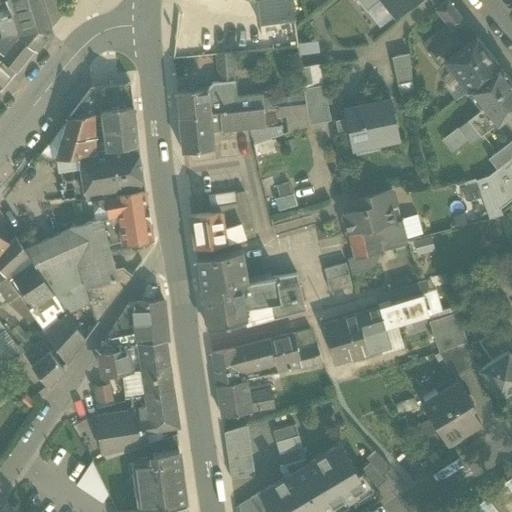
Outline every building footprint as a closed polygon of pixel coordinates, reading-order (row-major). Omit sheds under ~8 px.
[(40,0),(6,0),(9,9),(0,11),(0,23),(2,31),(0,33),(0,51),(1,52),(0,52),(0,58),(16,72),(49,31),(40,0)] [(290,0),(257,0),(260,15),(261,23),(294,19),(294,10),(290,0)] [(378,0),(355,0),(365,12),(379,1),(378,0)] [(378,0),(379,1),(395,21),(421,0),(378,0)] [(464,22),(447,1),(435,11),(452,31),(464,22)] [(260,15),(244,17),(248,43),(261,41),(261,23),(260,15)] [(448,34),(427,50),(440,65),(445,61),(445,60),(458,50),(455,47),(458,45),(448,34)] [(458,50),(445,60),(445,61),(469,90),(499,67),(475,37),(458,50)] [(296,42),(297,53),(316,50),(315,40),(296,42)] [(232,51),(215,52),(217,79),(234,78),(232,51)] [(408,54),(393,57),(398,84),(412,82),(408,54)] [(297,65),(300,84),(320,80),(317,62),(297,65)] [(469,90),(468,91),(482,109),(469,120),(481,135),(494,125),(495,126),(511,112),(511,82),(499,66),(499,67),(469,90)] [(209,87),(178,90),(180,116),(211,113),(237,110),(236,98),(234,80),(220,82),(221,97),(210,98),(209,87)] [(130,83),(91,88),(68,117),(93,115),(93,116),(102,115),(133,111),(130,83)] [(262,95),(236,98),(237,110),(263,108),(262,97),(262,95)] [(270,96),(262,97),(263,108),(271,107),(270,96)] [(391,99),(345,109),(353,148),(399,138),(391,99)] [(271,107),(263,108),(265,118),(289,115),(288,105),(271,107)] [(237,110),(211,113),(213,131),(265,125),(265,118),(263,108),(237,110)] [(133,111),(102,115),(105,143),(95,145),(95,151),(138,144),(133,111)] [(180,116),(183,150),(214,147),(213,131),(211,113),(180,116)] [(93,115),(68,117),(55,159),(78,155),(78,154),(95,151),(95,145),(93,116),(93,115)] [(511,140),(511,141),(488,159),(496,170),(511,158),(511,140)] [(95,151),(78,154),(78,155),(85,199),(91,198),(105,195),(145,188),(138,144),(95,151)] [(511,158),(496,170),(488,177),(475,181),(489,220),(502,215),(499,209),(511,199),(511,158)] [(145,188),(105,195),(107,207),(108,215),(117,214),(122,243),(152,238),(145,188)] [(390,190),(357,199),(356,201),(358,210),(344,214),(343,216),(348,235),(398,221),(394,206),(395,203),(392,192),(390,190)] [(235,192),(208,196),(210,207),(237,203),(235,192)] [(105,195),(91,198),(94,209),(107,207),(105,195)] [(221,211),(191,216),(195,247),(225,243),(245,237),(240,223),(223,228),(221,211)] [(100,220),(90,222),(90,221),(75,226),(75,227),(71,228),(24,250),(26,254),(32,263),(42,277),(78,261),(86,288),(117,279),(115,271),(100,220)] [(398,221),(348,235),(354,257),(379,251),(380,250),(406,243),(404,229),(401,220),(398,221)] [(7,243),(0,236),(0,269),(5,274),(26,254),(24,250),(15,237),(7,243)] [(242,251),(197,259),(202,292),(240,284),(240,285),(248,283),(242,251)] [(379,251),(354,257),(346,259),(350,272),(374,265),(379,251)] [(26,254),(5,274),(6,276),(8,279),(12,276),(32,263),(26,254)] [(32,263),(12,276),(33,308),(53,294),(42,277),(32,263)] [(345,263),(323,269),(326,281),(348,275),(349,274),(345,263)] [(117,279),(86,288),(95,320),(99,319),(132,276),(122,268),(115,271),(117,279)] [(0,269),(0,291),(9,302),(19,295),(8,279),(6,276),(5,274),(0,269)] [(412,271),(400,274),(403,288),(415,285),(412,271)] [(240,284),(202,292),(208,329),(245,320),(246,326),(305,310),(296,274),(248,283),(240,285),(240,284)] [(326,281),(329,292),(351,286),(348,275),(326,281)] [(156,287),(148,285),(145,295),(153,297),(156,287)] [(423,294),(379,307),(385,328),(429,314),(423,294)] [(128,305),(108,336),(107,337),(108,338),(132,333),(131,331),(135,330),(135,324),(165,321),(163,300),(128,303),(127,305),(128,305)] [(379,307),(356,314),(362,334),(363,334),(369,354),(391,348),(385,328),(379,307)] [(457,313),(429,323),(439,352),(467,343),(457,313)] [(511,332),(511,331),(500,313),(490,319),(502,338),(511,332)] [(84,339),(67,314),(44,333),(66,363),(84,339)] [(356,314),(324,324),(337,365),(369,355),(369,354),(363,334),(362,334),(356,314)] [(108,338),(111,351),(126,348),(136,345),(136,344),(167,341),(165,321),(135,324),(135,330),(131,331),(132,333),(108,338)] [(293,333),(270,339),(269,340),(276,365),(275,365),(278,373),(303,367),(298,351),(293,333)] [(491,362),(479,370),(497,399),(511,389),(511,358),(508,351),(504,354),(491,334),(479,342),(491,362)] [(269,340),(234,349),(239,373),(275,365),(276,365),(269,340)] [(169,364),(167,341),(136,345),(141,368),(169,364)] [(34,348),(24,356),(31,365),(49,351),(42,342),(34,348)] [(439,352),(438,352),(454,377),(474,365),(467,343),(439,352)] [(317,346),(298,351),(303,367),(323,363),(317,346)] [(111,351),(99,354),(103,376),(121,373),(130,371),(130,370),(126,348),(111,351)] [(234,349),(211,353),(216,386),(240,381),(239,373),(234,349)] [(49,351),(31,365),(46,386),(63,370),(49,351)] [(169,364),(141,368),(142,380),(144,393),(173,388),(169,364)] [(130,371),(121,373),(125,400),(129,399),(137,397),(134,381),(142,380),(141,368),(130,370),(130,371)] [(240,381),(216,386),(221,415),(252,411),(250,398),(247,380),(240,381)] [(458,381),(422,404),(447,444),(481,423),(471,407),(474,405),(458,381)] [(108,388),(97,391),(99,403),(111,400),(108,388)] [(173,388),(144,393),(145,396),(137,397),(129,399),(131,408),(130,409),(134,433),(145,432),(179,426),(173,388)] [(264,396),(250,398),(252,411),(266,408),(264,396)] [(127,413),(96,418),(100,451),(105,459),(146,445),(145,432),(134,433),(130,409),(127,409),(127,413)] [(295,424),(272,431),(282,465),(305,459),(295,424)] [(247,425),(224,433),(231,479),(254,476),(247,425)] [(338,445),(303,466),(301,461),(303,461),(305,459),(282,465),(279,466),(279,468),(285,466),(290,474),(259,492),(271,511),(329,511),(335,509),(333,505),(343,500),(344,503),(357,496),(355,493),(364,487),(338,445)] [(178,450),(152,454),(152,460),(134,463),(143,510),(188,504),(178,450)] [(390,468),(374,450),(365,458),(369,462),(360,470),(376,488),(385,480),(381,476),(390,468)] [(83,467),(73,483),(99,501),(109,485),(83,467)] [(511,511),(511,475),(503,482),(504,484),(486,498),(486,497),(474,506),(475,507),(469,511),(511,511)] [(259,492),(238,505),(239,511),(271,511),(259,492)]
